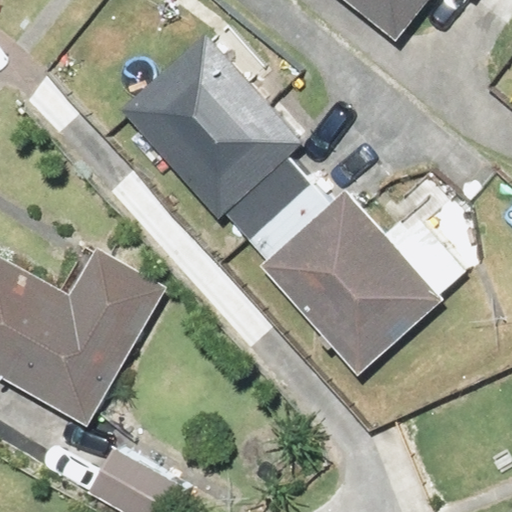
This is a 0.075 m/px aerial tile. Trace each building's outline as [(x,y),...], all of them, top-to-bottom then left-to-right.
[(356,0),(408,38),(436,0),(356,0)] [(211,28),(127,104),(228,214),(312,139),(211,28)] [(355,187),(269,260),(365,372),(451,298),(355,187)] [(0,242),(0,363),(97,420),(177,285),(105,243),(78,288),(0,242)] [(59,416),(44,447),(104,478),(94,496),(125,511),(177,511),(192,484),(59,416)]
